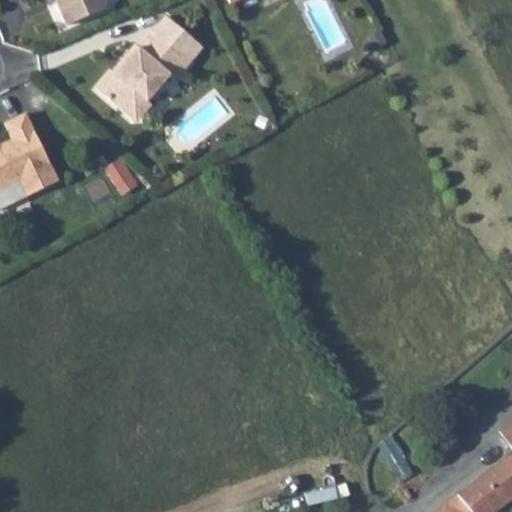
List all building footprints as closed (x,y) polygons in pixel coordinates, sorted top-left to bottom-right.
[(50,0),(63,26),(102,10),(105,2),(104,0),(50,0)] [(149,105),(168,78),(175,83),(187,68),(171,54),(186,37),(164,18),(149,36),(137,50),(135,48),(122,63),(125,66),(115,77),(112,75),(97,94),(135,126),(142,125),(152,114),(149,105)] [(186,37),(171,54),(187,68),(202,50),(186,37)] [(125,66),(122,63),(112,75),(115,77),(125,66)] [(23,197),(54,181),(21,115),(0,123),(8,140),(0,144),(0,188),(15,181),(23,197)] [(123,156),(106,166),(123,193),(140,182),(123,156)] [(511,420),(498,431),(511,449),(511,455),(441,510),(442,511),(495,511),(511,499),(511,420)]
